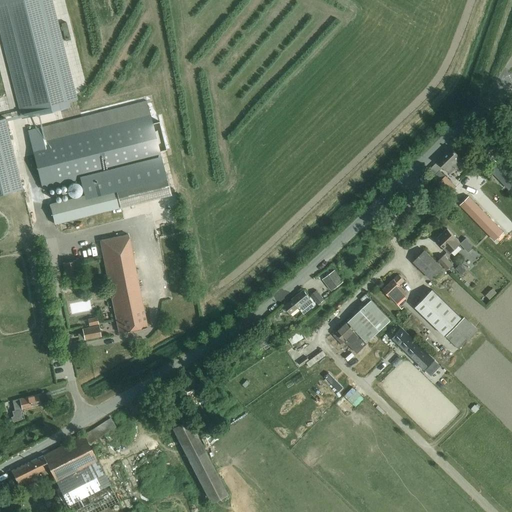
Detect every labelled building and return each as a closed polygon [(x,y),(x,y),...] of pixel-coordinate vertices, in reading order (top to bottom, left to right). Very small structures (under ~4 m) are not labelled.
[(0,0),(0,18),(25,118),(69,107),(68,101),(78,99),(53,0),(0,0)] [(66,22),(61,24),(65,41),(70,40),(66,22)] [(28,131),(32,146),(43,189),(161,159),(147,101),(28,131)] [(5,118),(0,119),(0,193),(21,188),(22,188),(5,118)] [(464,161),(455,152),(451,148),(443,156),(438,161),(430,169),(435,174),(443,166),(449,172),(454,168),(456,169),(464,161)] [(511,177),(497,162),(490,169),(510,189),(511,187),(511,177)] [(171,194),(171,193),(166,175),(116,188),(50,204),(55,224),(171,194)] [(456,187),(445,176),(437,184),(447,195),(456,187)] [(82,190),(82,189),(82,188),(81,187),(81,186),(80,185),(79,184),(78,183),(77,183),(76,182),(74,182),(73,182),(72,183),(71,183),(69,184),(69,185),(68,186),(67,187),(67,188),(67,190),(67,191),(67,192),(68,193),(69,194),(69,195),(71,196),(72,197),(73,197),(74,197),(76,197),(77,197),(78,196),(79,195),(80,194),(81,193),(81,192),(82,191),(82,190)] [(471,196),(463,205),(499,239),(507,230),(471,196)] [(449,252),(459,242),(447,229),(436,239),(449,252)] [(128,235),(100,240),(119,333),(147,327),(128,235)] [(95,240),(99,261),(103,260),(99,240),(95,240)] [(431,279),(436,274),(439,278),(446,271),(442,268),(424,250),(413,262),(431,279)] [(444,255),(439,260),(448,269),(453,265),(444,255)] [(68,287),(81,284),(76,260),(63,263),(68,287)] [(460,264),(456,268),(461,274),(466,270),(460,264)] [(335,269),(323,279),(332,290),(344,280),(335,269)] [(396,304),(407,293),(399,285),(404,280),(399,274),(394,279),(383,289),(396,304)] [(311,295),(315,299),(318,304),(326,298),(318,289),(311,295)] [(415,307),(444,335),(461,318),(432,289),(415,307)] [(292,300),(285,306),(291,313),(298,307),(304,314),(307,311),(315,304),(313,302),(303,290),(292,299),(292,300)] [(347,322),(336,332),(357,353),(358,352),(366,360),(374,352),(366,344),(367,343),(367,342),(391,320),(371,299),(347,322)] [(97,317),(87,319),(89,326),(98,324),(97,317)] [(464,317),(446,336),(459,349),(467,341),(469,343),(472,340),(470,338),(477,330),(464,317)] [(84,339),(101,336),(99,326),(82,329),(84,339)] [(401,328),(391,338),(431,376),(440,366),(401,328)] [(270,336),(254,346),(257,351),(264,347),(265,349),(269,347),(271,350),(277,346),(270,336)] [(23,413),(22,409),(43,404),(40,394),(12,401),(15,411),(12,411),(13,415),(10,415),(12,421),(20,419),(19,414),(23,413)] [(96,460),(88,444),(115,426),(110,418),(84,435),(43,455),(11,471),(21,488),(36,481),(33,474),(49,467),(56,480),(68,505),(71,511),(97,511),(118,502),(96,460)] [(211,503),(228,494),(189,419),(172,428),(211,503)]
